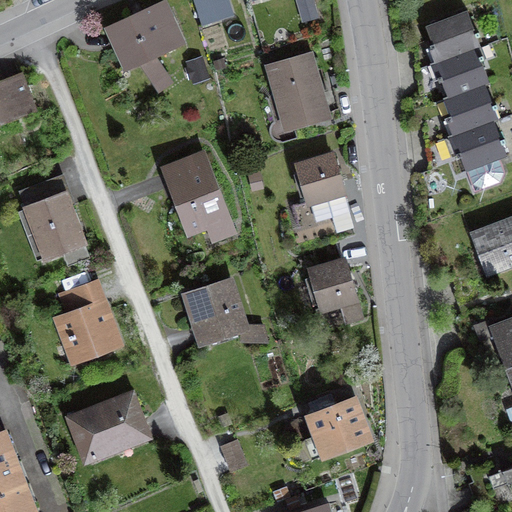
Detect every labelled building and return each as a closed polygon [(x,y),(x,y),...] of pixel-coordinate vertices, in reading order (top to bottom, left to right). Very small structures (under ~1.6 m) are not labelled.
[(211,0),(194,0),(203,24),(218,19),(211,0)] [(296,0),(303,23),(320,19),(315,0),(296,0)] [(167,1),(107,26),(126,70),(140,65),(160,92),(177,84),(159,57),(185,46),(167,1)] [(470,9),(425,26),(438,60),(483,43),(470,9)] [(477,45),(432,62),(445,96),(490,79),(477,45)] [(313,53),(267,66),(286,132),(332,119),(313,53)] [(24,74),(0,82),(0,127),(38,115),(24,74)] [(486,80),(441,97),(453,131),(498,114),(486,80)] [(495,116),(450,132),(463,166),(508,149),(495,116)] [(206,150),(163,166),(190,236),(206,230),(212,247),(239,237),(206,150)] [(337,151),(297,162),(308,204),(348,194),(337,151)] [(251,174),(243,176),(247,193),(255,191),(251,174)] [(68,195),(23,210),(42,263),(86,248),(68,195)] [(511,214),(474,228),(491,273),(511,265),(511,214)] [(351,258),(313,267),(323,310),(343,306),(348,324),(366,319),(351,258)] [(481,286),(475,273),(455,281),(461,294),(481,286)] [(236,274),(182,289),(201,345),(239,332),(240,343),(271,344),(270,325),(251,324),(236,274)] [(70,311),(52,317),(71,370),(126,350),(101,282),(64,295),(70,311)] [(486,297),(481,286),(461,294),(466,306),(486,297)] [(484,309),(466,317),(471,328),(478,325),(489,320),(484,309)] [(511,315),(492,323),(507,364),(511,361),(511,315)] [(471,328),(460,333),(466,346),(483,338),(478,325),(471,328)] [(136,391),(68,415),(85,461),(153,437),(136,391)] [(359,392),(308,410),(325,456),(375,437),(363,404),(359,392)] [(0,467),(20,460),(8,429),(0,432),(0,467)] [(0,500),(32,488),(20,460),(0,467),(0,500)] [(511,467),(491,475),(496,489),(509,484),(511,492),(511,467)] [(0,511),(41,511),(32,488),(0,500),(0,511)] [(188,511),(182,498),(150,511),(188,511)] [(332,511),(329,503),(298,511),(332,511)]
